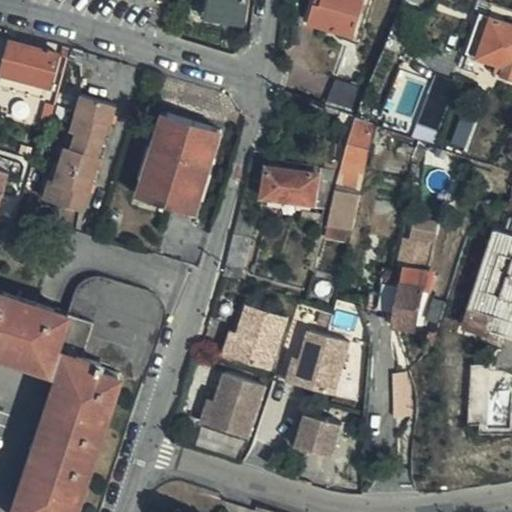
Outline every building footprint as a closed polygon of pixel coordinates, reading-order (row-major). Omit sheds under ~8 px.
[(211,0),(209,11),(246,18),(248,0),(211,0)] [(327,0),(325,6),(318,4),(313,23),(357,38),(368,0),(327,0)] [(511,9),(493,2),(489,15),(484,14),(464,70),(487,80),(494,63),(507,68),(505,75),(511,76),(511,9)] [(11,41),(3,75),(52,87),(61,53),(11,41)] [(52,87),(3,75),(0,85),(0,88),(49,101),(52,87)] [(331,101),(359,111),(367,91),(338,80),(331,101)] [(444,106),(449,93),(437,88),(430,107),(444,113),(446,107),(444,106)] [(113,124),(119,105),(83,94),(56,181),(51,180),(45,199),(86,212),(111,125),(113,124)] [(194,212),(219,128),(168,114),(144,197),(194,212)] [(369,147),(376,124),(360,117),(344,174),(338,191),(360,196),(366,168),(369,147)] [(321,166),(272,158),(271,167),(321,174),(321,166)] [(0,208),(11,167),(0,163),(0,208)] [(328,188),(332,190),(336,169),(321,166),(321,174),(271,167),(265,197),(324,205),(328,188)] [(332,207),(336,191),(332,190),(328,188),(324,205),(332,207)] [(357,212),(361,196),(360,196),(338,191),(336,191),(332,207),(328,224),(354,230),(357,212)] [(260,204),(244,200),(235,234),(253,238),(260,204)] [(511,215),(504,212),(498,229),(511,233),(511,215)] [(407,257),(436,258),(438,218),(409,217),(407,257)] [(351,244),(354,230),(328,224),(325,239),(351,244)] [(511,233),(498,229),(468,322),(511,336),(511,233)] [(253,238),(235,234),(234,235),(225,276),(241,281),(250,250),(253,238)] [(404,266),(403,286),(423,290),(430,291),(432,270),(404,266)] [(396,326),(417,330),(423,290),(403,286),(396,326)] [(83,318),(0,290),(0,355),(60,375),(13,511),(80,511),(124,378),(103,372),(105,365),(85,358),(97,324),(83,318)] [(239,332),(230,356),(272,370),(291,317),(248,305),(239,332)] [(224,354),(230,356),(239,332),(232,330),(224,354)] [(301,359),(294,383),(336,397),(352,342),(310,330),(301,359)] [(288,381),(294,383),(301,359),(295,357),(288,381)] [(475,424),(511,422),(511,366),(473,368),(475,424)] [(217,400),(209,425),(250,438),(267,385),(226,373),(217,400)] [(202,422),(209,425),(217,400),(210,399),(202,422)] [(297,446),(335,456),(344,424),(307,413),(297,446)]
